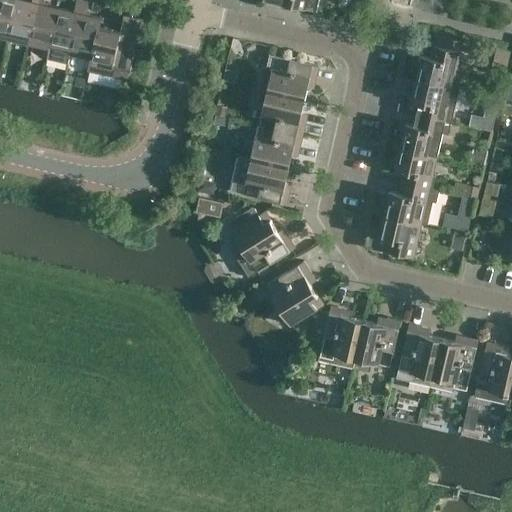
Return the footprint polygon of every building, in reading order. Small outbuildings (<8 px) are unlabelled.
[(16,0),(0,0),(0,37),(7,39),(16,0)] [(38,2),(44,3),(44,0),(32,0),(30,0),(16,0),(7,39),(28,44),(38,2)] [(318,0),(267,0),(316,11),(318,0)] [(59,7),(44,3),(38,2),(28,44),(49,49),(59,7)] [(80,11),(86,13),(88,6),(76,3),(75,10),(59,7),(49,49),(47,58),(68,63),(70,53),(80,11)] [(344,21),(353,23),(356,12),(347,10),(344,21)] [(102,17),(86,13),(80,11),(70,53),(91,58),(92,58),(99,26),(100,26),(102,17)] [(138,35),(100,26),(99,26),(92,58),(91,58),(88,70),(128,79),(135,49),(138,35)] [(461,52),(461,51),(451,49),(453,39),(435,34),(430,56),(422,55),(416,78),(453,86),(459,63),(456,62),(459,52),(461,52)] [(510,52),(496,48),(491,72),(505,76),(510,52)] [(267,88),(266,90),(305,99),(306,97),(305,97),(310,78),(316,79),(319,65),(269,54),(266,68),(272,69),(267,88)] [(459,87),(453,86),(416,78),(411,101),(419,103),(416,113),(451,121),(459,87)] [(305,101),(305,99),(266,90),(266,92),(259,124),(303,134),(306,121),(300,120),(304,100),(305,101)] [(218,104),(215,114),(226,116),(228,106),(218,104)] [(448,134),(451,121),(416,113),(414,124),(406,122),(401,145),(438,154),(442,133),(448,134)] [(215,114),(213,123),(228,126),(230,117),(226,116),(215,114)] [(480,127),(493,130),(495,118),(483,116),(480,127)] [(300,147),(303,134),(259,124),(252,156),(251,156),(251,158),(290,167),(290,165),(294,146),(300,147)] [(432,177),(438,154),(401,145),(395,169),(403,170),(401,181),(433,188),(435,178),(432,177)] [(473,161),(484,163),(487,151),(476,149),(473,161)] [(289,168),(290,167),(251,158),(250,159),(251,159),(243,193),(287,203),(290,189),(284,187),(289,168)] [(482,211),(495,214),(503,181),(490,178),(482,211)] [(202,179),(199,190),(213,193),(216,183),(202,179)] [(438,190),(433,188),(401,181),(398,192),(390,190),(385,213),(422,222),(428,223),(433,202),(435,202),(438,190)] [(466,196),(476,198),(479,186),(469,184),(466,196)] [(197,194),(193,212),(211,216),(215,198),(197,194)] [(283,237),(278,230),(265,210),(258,215),(254,208),(250,208),(227,222),(238,240),(230,245),(249,276),(295,246),(288,234),(283,237)] [(416,245),(422,222),(385,213),(380,236),(387,238),(385,250),(414,256),(414,255),(412,255),(414,244),(416,245)] [(460,219),(458,230),(469,232),(471,221),(460,219)] [(468,232),(458,230),(454,245),(465,248),(468,232)] [(311,272),(304,260),(266,284),(291,324),(324,303),(306,275),(311,272)] [(353,368),(356,358),(365,319),(363,318),(363,319),(344,314),(345,308),(331,305),(330,311),(323,309),(307,338),(323,342),(319,360),(353,368)] [(366,319),(365,319),(356,358),(357,358),(358,358),(391,365),(401,321),(387,318),(386,324),(366,320),(366,319)] [(431,386),(443,337),(441,336),(441,337),(421,332),(423,327),(409,323),(397,378),(431,386)] [(444,337),(443,337),(431,386),(452,391),(453,386),(467,389),(479,339),(465,336),(463,342),(444,338),(444,337)] [(511,394),(511,391),(511,353),(499,350),(501,345),(487,341),(476,391),(489,394),(491,388),(510,393),(511,394)]
